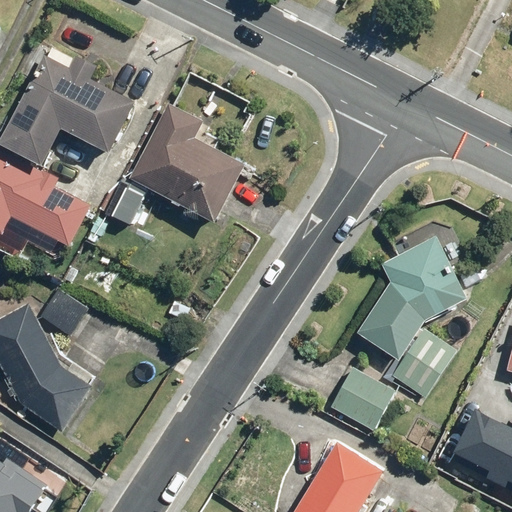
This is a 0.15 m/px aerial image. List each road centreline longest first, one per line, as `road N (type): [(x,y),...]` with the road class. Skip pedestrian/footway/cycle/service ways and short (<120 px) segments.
road 1 (residential): [(408,104),(135,511)]
road 2 (residential): [(201,0),(408,104)]
